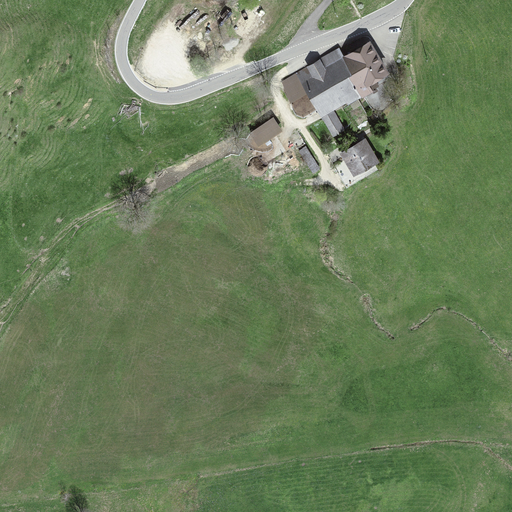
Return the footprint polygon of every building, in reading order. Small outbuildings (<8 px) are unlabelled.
[(371,36),(343,53),(342,53),(351,68),(347,70),(362,94),(363,96),(372,90),(373,92),(381,87),(375,77),(389,68),(371,36)] [(346,101),(347,103),(362,94),(347,70),(351,68),(342,53),(343,53),(339,46),(320,57),(320,56),(306,64),(307,65),(280,81),(291,100),(307,90),(334,135),(345,129),(333,108),(346,101)] [(361,103),(358,99),(350,104),(353,109),(361,103)] [(269,137),(283,128),(273,114),(249,131),(259,144),(265,140),(267,144),(272,141),(269,137)] [(345,159),(334,166),(346,186),(378,167),(374,161),(379,158),(365,135),(339,150),(345,159)] [(299,150),(313,172),(320,168),(306,145),(299,150)]
